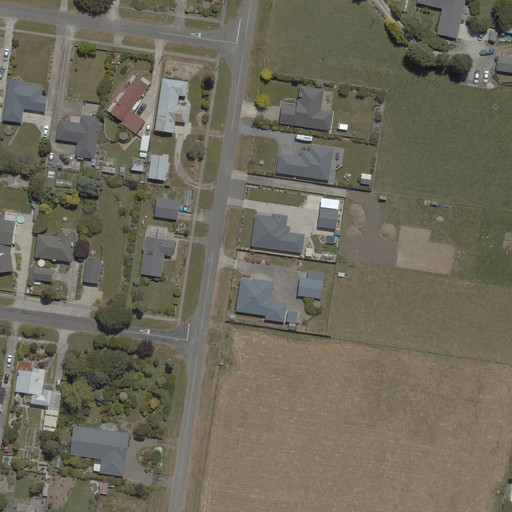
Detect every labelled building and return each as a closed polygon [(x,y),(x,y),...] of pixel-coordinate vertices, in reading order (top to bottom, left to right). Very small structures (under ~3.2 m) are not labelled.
[(464,0),(418,0),(417,6),(441,11),(436,38),(457,42),(464,0)] [(511,58),(500,57),(497,72),(511,73),(511,58)] [(107,116),(135,136),(154,110),(140,99),(148,88),(135,79),(107,116)] [(191,84),(163,80),(155,132),(174,135),(176,123),(185,124),(191,84)] [(46,89),(9,84),(4,122),(23,124),(25,110),(42,113),(46,89)] [(322,90),(302,87),(298,107),(282,105),(279,125),(330,133),(333,113),(319,111),(322,90)] [(95,162),(101,121),(83,118),(83,125),(58,122),(55,142),(76,144),(74,159),(95,162)] [(151,135),(142,134),(140,153),(149,154),(151,135)] [(328,181),(333,150),(310,146),(308,159),(278,154),(275,173),(328,181)] [(169,158),(153,155),(149,180),(165,182),(169,158)] [(383,179),(375,178),(374,191),(382,192),(383,179)] [(180,202),(157,199),(155,218),(177,221),(180,202)] [(14,227),(0,223),(0,274),(14,272),(10,250),(14,227)] [(59,239),(38,237),(35,259),(72,263),(75,235),(60,233),(59,239)] [(175,243),(146,239),(141,277),(163,280),(166,257),(173,258),(175,243)] [(103,262),(87,260),(83,285),(99,287),(103,262)] [(29,267),(28,280),(52,283),(53,270),(29,267)] [(322,281),(299,278),(297,297),(320,300),(322,281)] [(270,284),(241,280),(235,315),(285,323),(288,304),(268,301),(270,284)] [(297,315),(287,314),(286,322),(296,323),(297,315)] [(46,371),(20,368),(16,393),(33,396),(31,405),(51,408),(53,391),(43,389),(46,371)] [(131,435),(74,428),(71,457),(102,461),(101,474),(125,477),(131,435)]
